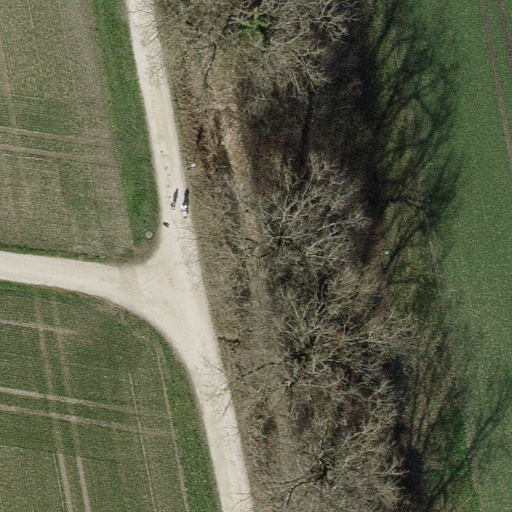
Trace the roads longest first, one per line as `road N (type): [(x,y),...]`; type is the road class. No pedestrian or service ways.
road 1 (track): [(147,0),(241,511)]
road 2 (track): [(200,284),(0,255)]
